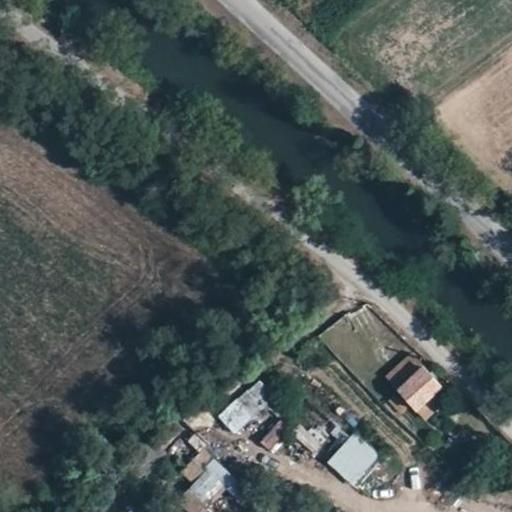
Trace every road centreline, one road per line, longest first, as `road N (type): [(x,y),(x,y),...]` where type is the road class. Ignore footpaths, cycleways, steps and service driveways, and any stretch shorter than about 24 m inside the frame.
road 1 (unclassified): [(1,0),(362,287),(511,422)]
road 2 (unclassified): [(237,0),(511,254)]
